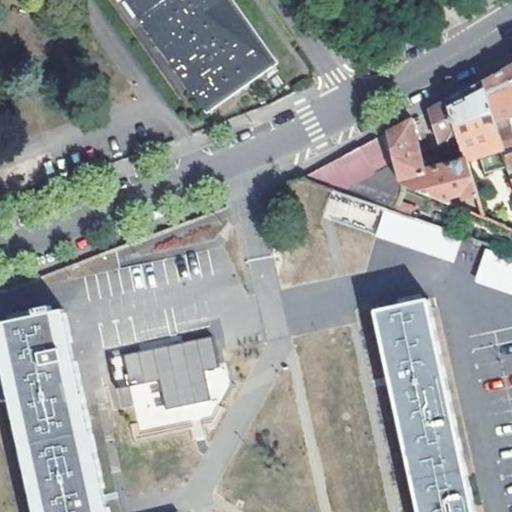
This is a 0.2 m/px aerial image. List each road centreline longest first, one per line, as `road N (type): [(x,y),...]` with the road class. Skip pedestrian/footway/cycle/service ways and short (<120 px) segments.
road 1 (residential): [(354,107),(192,179),(0,249)]
road 2 (residential): [(511,27),(354,107)]
road 3 (residential): [(354,107),(279,0)]
